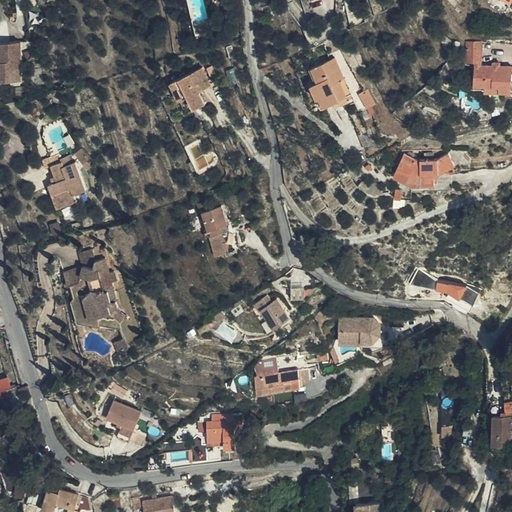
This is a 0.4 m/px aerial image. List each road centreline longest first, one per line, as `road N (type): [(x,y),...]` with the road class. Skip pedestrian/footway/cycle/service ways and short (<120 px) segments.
road 1 (unclassified): [(501,394),(476,328),(448,309),(347,290),(295,254),(281,226),(276,142),(246,0)]
road 2 (residential): [(333,511),(333,481),(320,465),(123,478),(87,475),(66,462),(41,412),(0,279)]
road 3 (unknown): [(255,64),(347,143),(354,140),(348,115)]
